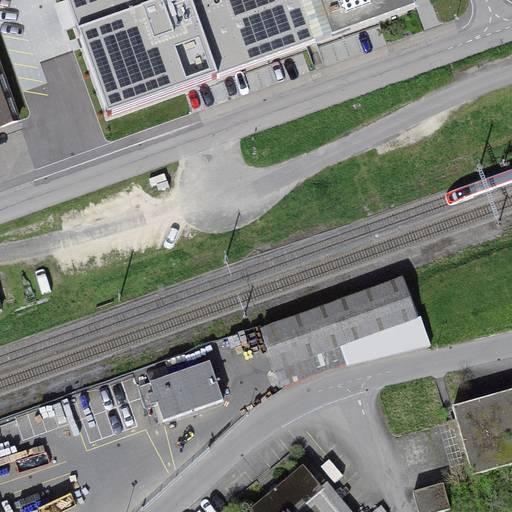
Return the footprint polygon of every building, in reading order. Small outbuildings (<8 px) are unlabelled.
[(67,0),(107,111),(415,3),(414,0),(67,0)] [(401,288),(268,334),(286,386),(419,339),(401,288)] [(169,424),(221,406),(208,369),(156,388),(169,424)] [(511,395),(451,413),(471,485),(511,473),(511,395)] [(322,485),(304,464),(247,510),(248,511),(352,511),(327,481),(322,485)] [(445,485),(415,492),(419,511),(442,511),(450,510),(445,485)]
